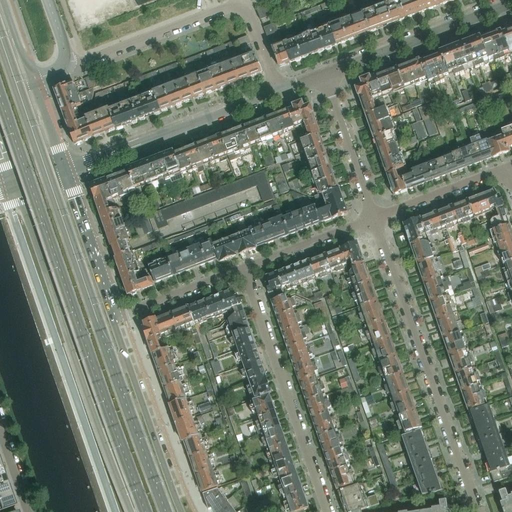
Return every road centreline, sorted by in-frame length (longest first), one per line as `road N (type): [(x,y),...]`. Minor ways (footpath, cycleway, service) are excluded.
road 1 (secondary): [(165,511),(0,36)]
road 2 (secondary): [(0,97),(145,511)]
road 3 (secondary): [(10,187),(129,511)]
road 4 (residential): [(476,511),(374,219)]
road 5 (residential): [(242,269),(327,511)]
road 6 (residential): [(277,92),(63,170)]
road 7 (tertiary): [(181,511),(114,316)]
road 8 (residential): [(511,3),(324,75)]
road 9 (residential): [(86,51),(107,52),(244,2)]
road 10 (tertiary): [(114,316),(63,170)]
road 11 (residential): [(374,219),(324,75)]
road 12 (residential): [(374,219),(242,269)]
road 13 (residential): [(506,169),(374,219)]
road 14 (residential): [(242,269),(114,316)]
